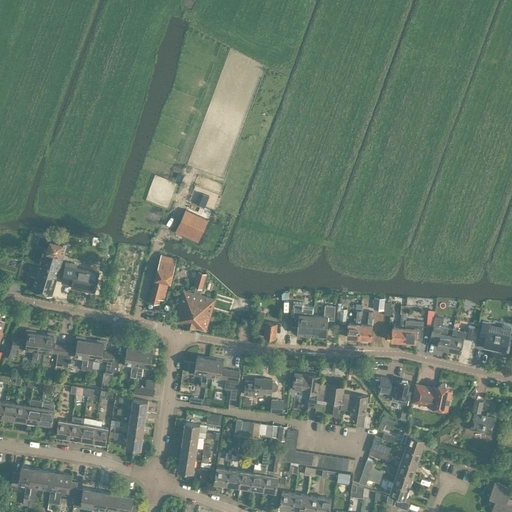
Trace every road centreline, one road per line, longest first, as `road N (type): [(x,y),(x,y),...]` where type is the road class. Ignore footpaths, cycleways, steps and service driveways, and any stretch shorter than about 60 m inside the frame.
road 1 (tertiary): [(511,381),(401,355),(251,349),(177,335)]
road 2 (tertiary): [(177,335),(0,300)]
road 3 (residential): [(154,481),(85,457),(0,446)]
road 4 (residential): [(154,481),(177,335)]
road 5 (track): [(337,248),(226,220),(213,224)]
